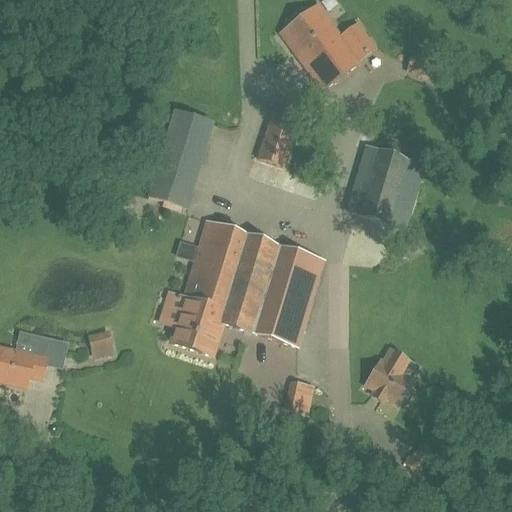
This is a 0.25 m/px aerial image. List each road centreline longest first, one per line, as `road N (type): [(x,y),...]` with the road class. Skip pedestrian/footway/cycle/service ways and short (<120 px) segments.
road 1 (unclassified): [(177,511),(0,467)]
road 2 (unknown): [(336,246),(220,191)]
